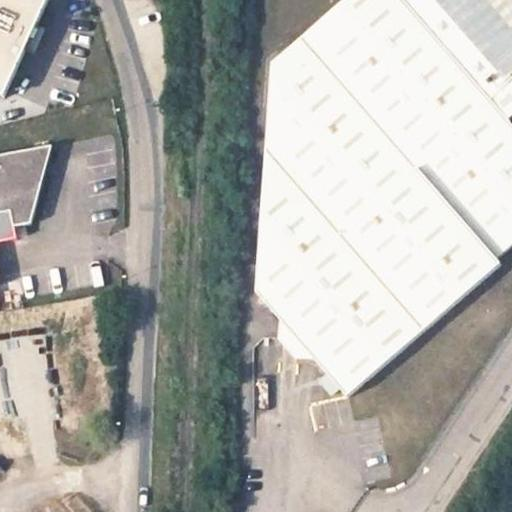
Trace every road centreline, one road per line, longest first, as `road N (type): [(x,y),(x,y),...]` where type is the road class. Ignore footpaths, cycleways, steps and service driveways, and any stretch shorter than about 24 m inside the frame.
road 1 (unclassified): [(134,511),(138,160),(107,0)]
road 2 (residential): [(511,380),(427,511)]
